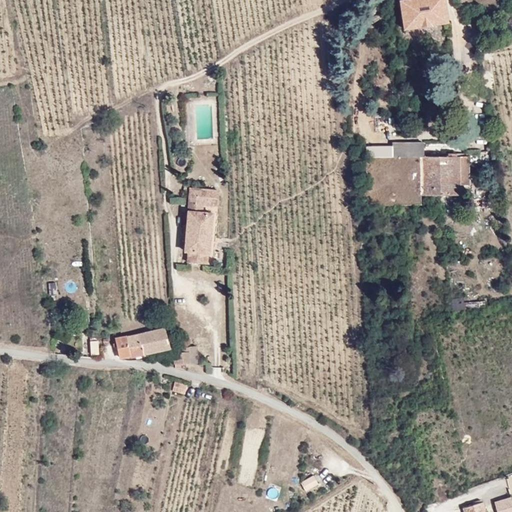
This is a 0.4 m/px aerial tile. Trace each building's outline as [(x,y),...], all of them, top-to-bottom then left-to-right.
[(446,9),(444,0),(394,0),(396,20),(446,9)] [(389,147),(412,147),(413,136),(389,136),(389,147)] [(419,147),(418,172),(418,182),(457,183),(457,147),(419,147)] [(200,197),(200,184),(185,184),(185,246),(187,247),(188,256),(207,257),(207,246),(210,246),(211,207),(200,206),(200,197)] [(214,184),(200,184),(200,197),(214,197),(214,184)] [(184,207),(185,198),(171,197),(170,205),(184,207)] [(66,292),(75,290),(74,281),(64,282),(66,292)] [(49,294),(57,294),(56,282),(48,283),(49,294)] [(117,356),(141,353),(172,348),(167,325),(137,331),(115,335),(117,356)] [(89,341),(90,355),(100,355),(99,341),(89,341)] [(191,347),(185,349),(185,353),(187,359),(183,362),(183,365),(194,363),(191,347)] [(174,371),(184,367),(183,365),(183,362),(187,359),(185,353),(171,356),(174,371)] [(189,392),(175,390),(173,399),(187,400),(189,392)] [(306,492),(320,485),(314,475),(301,482),(306,492)] [(494,502),(497,511),(511,511),(511,497),(494,502)] [(483,502),(463,508),(464,511),(480,511),(485,510),(483,502)]
